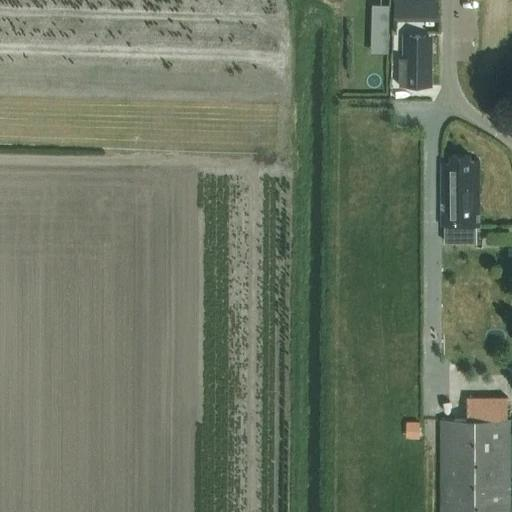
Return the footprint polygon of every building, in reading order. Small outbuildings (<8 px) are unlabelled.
[(392,0),(393,15),(413,15),(412,0),(392,0)] [(511,0),(476,0),(475,66),(510,67),(510,66),(511,36),(511,0)] [(372,45),(389,45),(389,24),(372,24),(372,45)] [(433,86),(433,42),(427,42),(427,36),(411,36),(411,41),(405,41),(405,85),(433,86)] [(481,160),(472,160),(472,155),(452,155),(452,162),(444,162),(444,226),(481,225),(481,160)] [(509,511),(509,418),(508,418),(507,397),(467,397),(467,418),(441,418),(440,511),(509,511)] [(407,421),(407,438),(420,438),(420,421),(407,421)]
